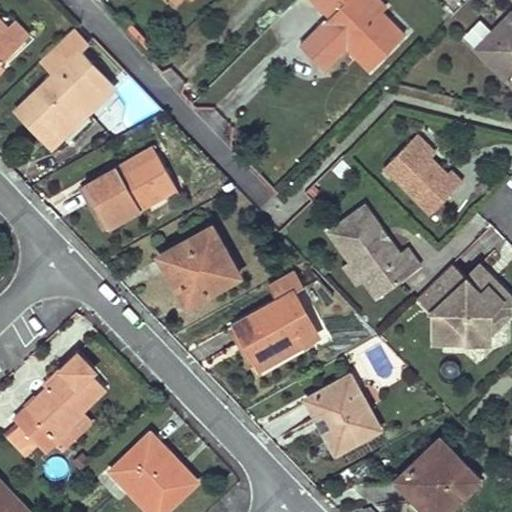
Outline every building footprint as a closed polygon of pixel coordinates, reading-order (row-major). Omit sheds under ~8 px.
[(310,0),(329,19),(299,49),(324,72),(347,49),(369,71),(402,36),(380,13),(365,0),(310,0)] [(376,0),(365,0),(380,13),(384,8),(376,0)] [(511,16),(490,36),(498,45),(484,59),(511,85),(511,16)] [(14,25),(5,33),(17,47),(26,38),(14,25)] [(0,71),(4,68),(0,64),(0,63),(17,47),(5,33),(0,28),(0,71)] [(70,33),(40,61),(54,75),(78,52),(84,47),(70,33)] [(490,36),(475,51),(484,59),(498,45),(490,36)] [(54,75),(25,102),(51,130),(74,109),(83,117),(113,89),(78,52),(54,75)] [(25,102),(16,110),(51,147),(83,117),(74,109),(51,130),(25,102)] [(415,137),(410,141),(429,160),(433,156),(415,137)] [(410,141),(383,168),(407,193),(428,216),(461,184),(450,172),(444,177),(429,160),(410,141)] [(152,149),(116,168),(121,178),(157,158),(152,149)] [(116,168),(84,186),(107,228),(175,190),(157,158),(121,178),(116,168)] [(327,232),(348,262),(356,257),(369,278),(363,281),(375,297),(418,267),(406,249),(398,254),(388,241),(377,248),(370,238),(381,231),(364,207),(327,232)] [(212,228),(164,254),(192,304),(239,278),(212,228)] [(381,231),(370,238),(377,248),(388,241),(381,231)] [(348,262),(341,266),(356,286),(363,281),(369,278),(356,257),(348,262)] [(419,301),(433,316),(438,315),(439,334),(462,332),(462,342),(489,340),(488,322),(501,321),(505,316),(511,316),(511,300),(495,283),(482,295),(469,281),(454,266),(419,301)] [(481,269),(469,281),(482,295),(495,283),(481,269)] [(266,307),(293,293),(283,275),(257,290),(266,307)] [(266,307),(234,325),(253,358),(268,350),(274,360),(317,336),(293,293),(266,307)] [(438,315),(433,316),(435,344),(462,342),(462,332),(439,334),(438,315)] [(488,322),(489,340),(511,317),(511,316),(505,316),(501,321),(488,322)] [(50,387),(14,421),(44,453),(84,415),(80,412),(104,390),(90,374),(93,372),(76,355),(58,372),(63,378),(52,388),(50,387)] [(348,376),(305,400),(335,453),(378,429),(348,376)] [(84,415),(44,453),(51,460),(90,423),(84,415)] [(149,435),(110,473),(147,511),(165,511),(196,483),(183,469),(179,473),(160,453),(163,449),(149,435)] [(440,441),(398,483),(425,511),(446,511),(479,480),(440,441)] [(26,511),(0,484),(0,511),(26,511)]
